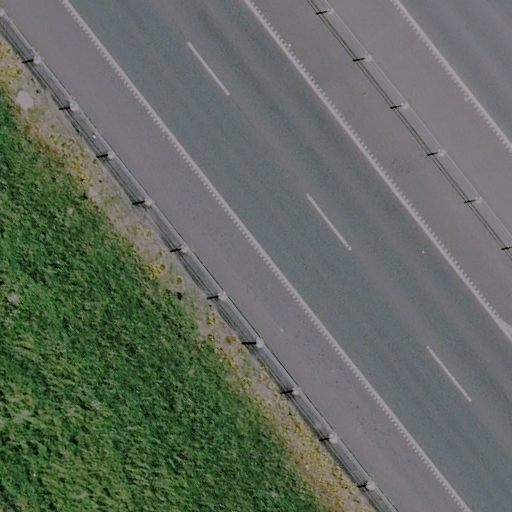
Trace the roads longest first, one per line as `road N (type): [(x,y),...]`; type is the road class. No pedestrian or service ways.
road 1 (motorway): [(511,422),(157,0)]
road 2 (motorway): [(416,0),(511,114)]
